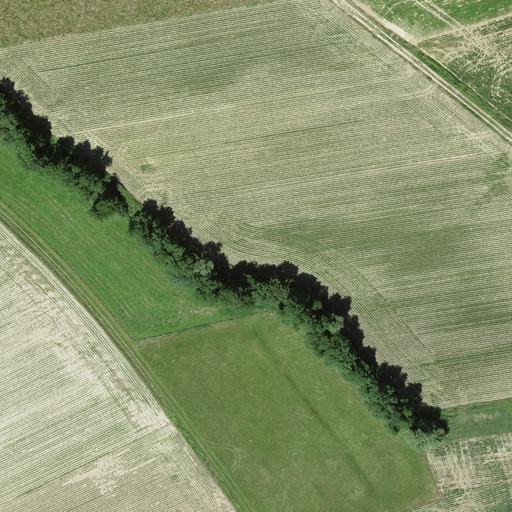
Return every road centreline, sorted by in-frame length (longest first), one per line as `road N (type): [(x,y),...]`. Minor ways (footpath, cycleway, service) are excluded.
road 1 (track): [(248,511),(116,333),(0,209)]
road 2 (track): [(338,0),(511,140)]
